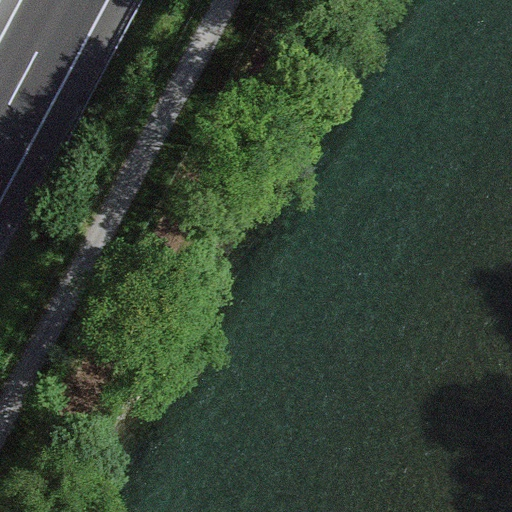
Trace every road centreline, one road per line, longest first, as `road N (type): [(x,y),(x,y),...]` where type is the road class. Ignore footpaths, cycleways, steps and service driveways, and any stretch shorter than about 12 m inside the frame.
road 1 (unknown): [(319,0),(42,511)]
road 2 (track): [(232,0),(0,424)]
road 3 (motorway): [(0,137),(73,0)]
